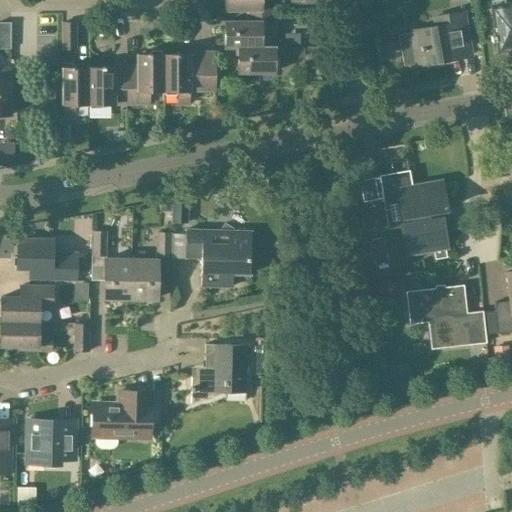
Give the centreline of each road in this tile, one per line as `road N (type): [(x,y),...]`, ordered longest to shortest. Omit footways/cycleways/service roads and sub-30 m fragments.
road 1 (residential): [(0,196),(476,103)]
road 2 (residential): [(125,511),(340,443),(511,400)]
road 3 (residential): [(0,379),(17,384),(167,352),(168,319)]
road 4 (residential): [(464,261),(477,170),(476,103)]
